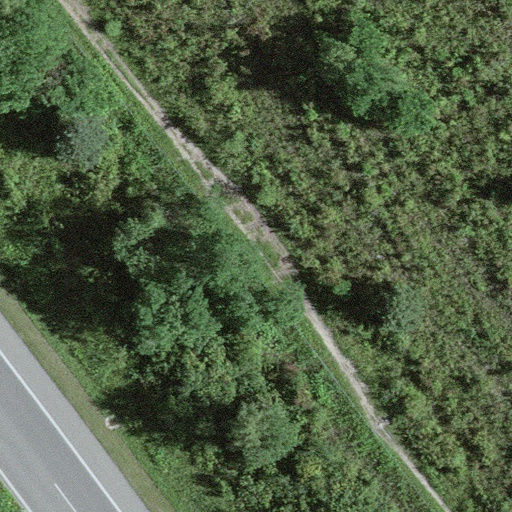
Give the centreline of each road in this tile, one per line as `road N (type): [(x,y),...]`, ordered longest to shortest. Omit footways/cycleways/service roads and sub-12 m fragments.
road 1 (track): [(70,0),(294,282),(458,511)]
road 2 (motorway): [(83,511),(0,408)]
